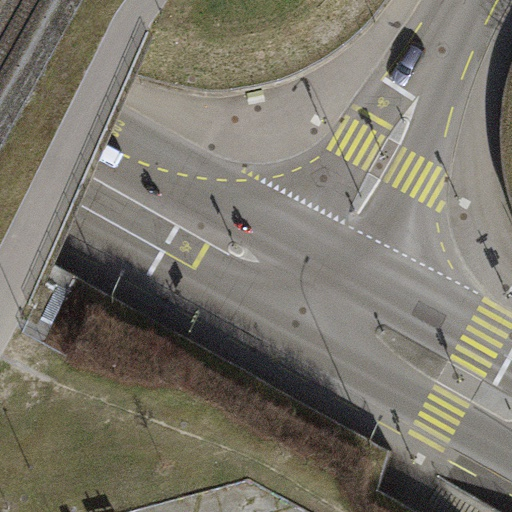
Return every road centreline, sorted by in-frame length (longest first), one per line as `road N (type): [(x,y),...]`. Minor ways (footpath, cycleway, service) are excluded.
road 1 (secondary): [(0,120),(312,293)]
road 2 (residential): [(312,293),(467,0)]
road 3 (secondary): [(312,293),(511,408)]
